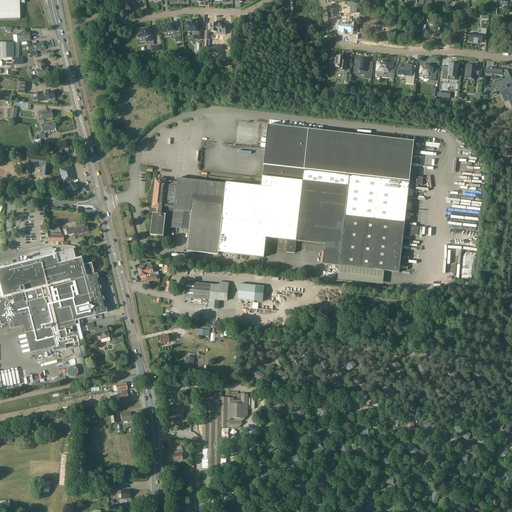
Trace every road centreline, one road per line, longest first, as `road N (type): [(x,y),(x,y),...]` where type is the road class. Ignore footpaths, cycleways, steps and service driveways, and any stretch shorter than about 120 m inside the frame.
road 1 (unclassified): [(322,0),(329,30),(350,46),(511,59)]
road 2 (unknown): [(129,287),(225,311),(238,276),(275,280)]
road 3 (primary): [(141,369),(100,206)]
road 4 (primary): [(100,206),(68,65)]
road 5 (unclassified): [(141,369),(0,401)]
road 6 (primary): [(156,511),(141,369)]
